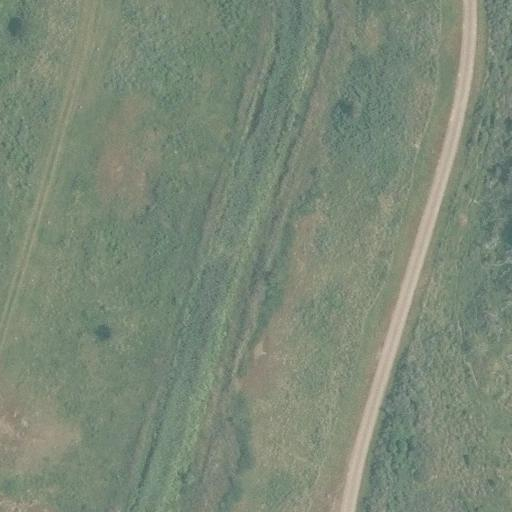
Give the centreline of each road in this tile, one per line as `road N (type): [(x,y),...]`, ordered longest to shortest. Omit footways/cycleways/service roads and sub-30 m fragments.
road 1 (unclassified): [(346,511),(440,183),(469,49),(470,0)]
road 2 (track): [(0,341),(69,114),(90,0)]
